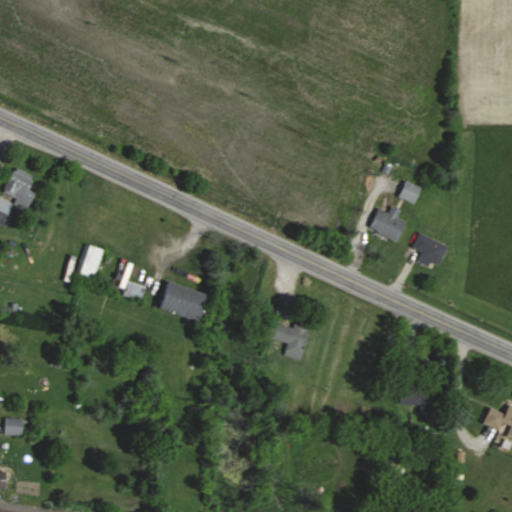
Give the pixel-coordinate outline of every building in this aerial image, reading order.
[(7,176),(10,178),(2,193),(26,206),(32,193),(23,188),(30,175),(12,166),(7,176)] [(395,196),(413,203),(419,186),(402,180),(395,196)] [(395,217),(398,210),(389,206),(386,212),(375,207),(366,228),(395,242),(404,221),(395,217)] [(436,264),(445,246),(417,232),(409,247),(418,252),(414,260),(426,266),(428,261),(436,264)] [(103,250),(85,244),(74,274),(92,281),(103,250)] [(201,293),(162,281),(154,308),(193,320),(201,293)] [(290,327),(267,321),(262,337),(285,342),(281,355),(298,359),(306,327),(291,323),(290,327)] [(421,390),(395,390),(395,404),(421,405),(421,390)] [(479,423),(495,430),(499,422),(507,425),(503,436),(511,439),(511,407),(505,404),(501,413),(486,407),(479,423)] [(1,434),(20,434),(21,418),(2,417),(1,434)]
